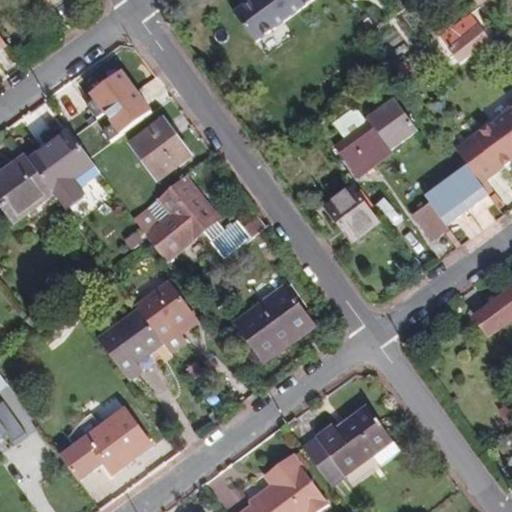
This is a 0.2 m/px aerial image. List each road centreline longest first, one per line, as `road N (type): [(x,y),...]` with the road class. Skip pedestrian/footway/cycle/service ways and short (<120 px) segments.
road 1 (residential): [(132,10),(373,335)]
road 2 (residential): [(373,335),(132,511)]
road 3 (residential): [(373,335),(499,511)]
road 4 (residential): [(511,235),(373,335)]
road 5 (residential): [(0,107),(132,10)]
